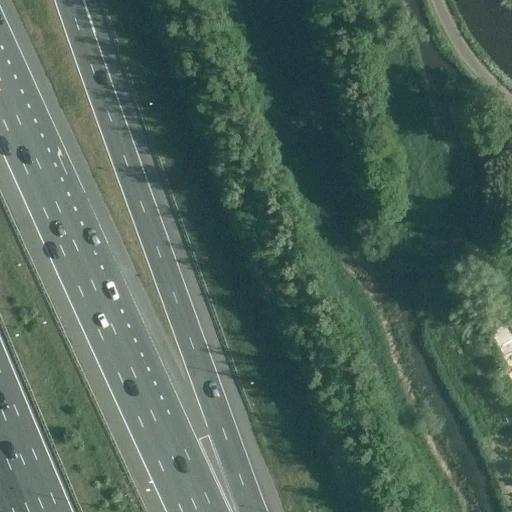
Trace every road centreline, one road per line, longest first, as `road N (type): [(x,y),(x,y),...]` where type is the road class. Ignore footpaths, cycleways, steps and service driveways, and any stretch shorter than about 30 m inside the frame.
road 1 (motorway): [(229,511),(211,398),(69,0)]
road 2 (motorway): [(196,511),(147,424),(0,96)]
